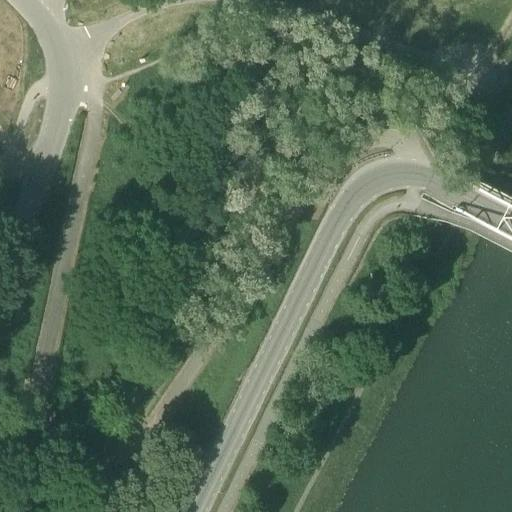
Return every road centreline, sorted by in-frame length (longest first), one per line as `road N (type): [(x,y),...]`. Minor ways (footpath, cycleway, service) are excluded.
road 1 (unclassified): [(410,173),(397,144),(365,143),(341,157),(316,178),(143,442),(111,456),(70,451),(42,421),(37,390),(92,134),(94,90),(59,41)]
road 2 (tertiary): [(193,511),(343,205),(380,175),(410,173)]
road 3 (unclassified): [(0,302),(42,167)]
road 4 (unclassified): [(42,167),(63,87),(59,41)]
